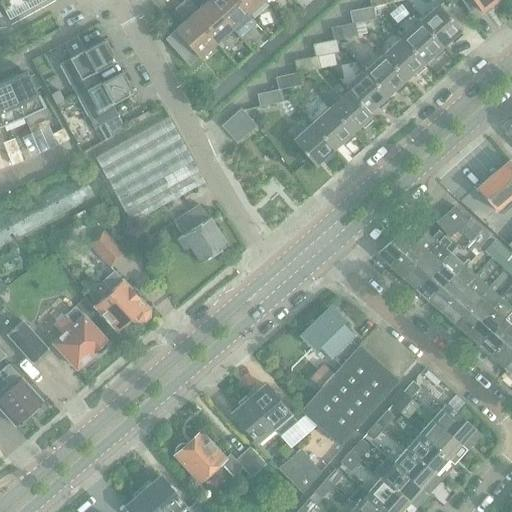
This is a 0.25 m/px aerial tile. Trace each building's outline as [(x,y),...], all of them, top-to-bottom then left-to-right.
[(198,10),(188,0),(184,0),(181,4),(217,44),(233,29),(208,1),(198,10)] [(208,0),(208,1),(233,29),(249,15),(235,0),(208,0)] [(235,0),(249,15),(265,0),(264,0),(235,0)] [(472,0),(482,12),(497,0),(472,0)] [(199,57),(200,59),(217,44),(181,4),(175,9),(185,21),(165,39),(189,66),(199,57)] [(463,35),(460,32),(462,30),(440,5),(421,22),(444,47),(451,40),(454,43),(463,35)] [(376,20),(373,7),(370,8),(370,7),(349,12),(352,24),(355,24),(376,20)] [(433,57),(436,59),(444,52),(442,49),(444,47),(421,22),(402,38),(425,64),(433,57)] [(357,37),(355,24),(352,24),(331,28),(333,41),(337,40),(337,41),(357,37)] [(77,36),(64,43),(68,51),(72,58),(85,51),(81,44),(77,36)] [(414,73),(417,76),(425,69),(423,66),(425,64),(402,38),(384,55),(406,80),(414,73)] [(94,73),(115,61),(104,40),(85,51),(72,58),(59,65),(77,97),(100,84),(100,83),(94,73)] [(339,53),(337,41),(337,40),(333,41),(313,45),(315,57),(318,57),(339,53)] [(396,90),(399,93),(407,85),(405,82),(406,80),(384,55),(365,71),(388,97),(396,90)] [(321,70),(318,57),(315,57),(294,62),(296,74),(297,74),(300,73),(300,74),(321,70)] [(346,88),(349,91),(370,114),(378,106),(381,109),(389,102),(386,99),(388,97),(365,71),(346,88)] [(27,72),(7,81),(23,117),(43,108),(45,112),(47,111),(36,90),(29,77),(27,72)] [(121,72),(100,83),(100,84),(77,97),(94,129),(117,116),(111,104),(133,93),(121,72)] [(302,86),(300,74),(300,73),(297,74),(296,74),(275,78),(278,91),(281,90),(302,86)] [(34,75),(29,77),(36,90),(41,87),(34,75)] [(1,84),(0,84),(0,119),(2,123),(3,126),(16,121),(23,117),(7,81),(1,84)] [(284,103),(281,90),(278,91),(257,95),(260,107),(284,103)] [(361,126),(364,129),(373,121),(370,118),(372,117),(370,114),(349,91),(330,108),(354,133),(361,126)] [(343,143),(345,146),(354,138),(352,135),(354,133),(330,108),(312,124),(335,149),(343,143)] [(241,109),(222,126),(229,135),(249,117),(241,109)] [(169,117),(95,158),(132,223),(206,182),(169,117)] [(229,135),(234,139),(256,125),(249,117),(229,135)] [(292,142),(315,167),(324,159),(327,162),(335,155),(333,152),(335,149),(312,124),(292,142)] [(237,143),(258,127),(256,125),(234,139),(237,143)] [(69,139),(63,129),(52,135),(58,145),(69,139)] [(82,152),(101,141),(94,129),(75,139),(82,152)] [(14,139),(3,143),(7,154),(18,150),(14,139)] [(11,166),(23,161),(18,150),(7,154),(11,166)] [(511,164),(509,161),(477,190),(496,211),(511,196),(511,242),(509,246),(511,248),(511,164)] [(0,250),(95,199),(80,171),(0,214),(0,250)] [(226,245),(200,205),(173,222),(182,235),(177,239),(186,252),(191,248),(200,263),(226,245)] [(467,222),(455,207),(436,222),(448,237),(467,222)] [(412,222),(377,255),(390,267),(416,243),(425,232),(412,222)] [(465,225),(459,230),(468,238),(473,232),(465,225)] [(110,268),(126,254),(103,229),(88,244),(110,268)] [(438,230),(431,238),(425,232),(416,243),(390,267),(403,278),(428,254),(443,237),(438,230)] [(473,255),(484,242),(473,232),(468,238),(472,241),(465,248),(473,255)] [(451,244),(443,237),(428,254),(403,278),(415,289),(441,265),(450,254),(445,250),(451,244)] [(494,240),(485,251),(493,258),(502,247),(494,240)] [(502,266),(511,255),(502,247),(493,258),(502,266)] [(16,250),(0,257),(0,260),(6,272),(23,263),(16,250)] [(415,289),(428,300),(453,276),(462,265),(450,254),(441,265),(415,289)] [(511,260),(503,270),(511,277),(511,260)] [(428,300),(440,311),(466,287),(475,277),(462,265),(453,276),(428,300)] [(145,322),(150,317),(150,311),(114,271),(103,282),(111,291),(94,306),(117,332),(134,316),(139,321),(145,322)] [(440,311),(453,322),(478,298),(488,288),(475,277),(466,287),(440,311)] [(492,309),(501,300),(488,288),(478,298),(453,322),(466,334),(491,309),(492,309)] [(498,314),(492,309),(491,309),(466,334),(478,345),(504,321),(511,311),(511,308),(507,304),(498,314)] [(107,348),(107,343),(106,342),(107,342),(84,316),(83,317),(74,307),(54,326),(63,335),(53,344),(77,369),(95,353),(96,354),(101,354),(107,348)] [(340,446),(398,380),(359,345),(357,347),(349,339),(353,336),(341,325),(345,321),(338,315),(335,318),(328,310),(313,325),(309,324),(304,329),(304,333),(301,337),(314,351),(320,346),(330,357),(331,357),(340,366),(301,411),(340,446)] [(478,345),(491,356),(511,335),(511,311),(504,321),(478,345)] [(33,364),(48,350),(23,322),(7,335),(33,364)] [(511,359),(511,335),(491,356),(504,367),(511,359)] [(7,362),(0,367),(0,409),(15,426),(31,412),(34,414),(42,406),(40,404),(42,402),(7,362)] [(425,368),(421,373),(436,387),(440,382),(425,368)] [(420,388),(413,381),(403,393),(418,406),(411,399),(420,388)] [(296,423),(264,385),(248,399),(273,429),(280,437),(296,423)] [(391,406),(407,419),(418,406),(403,393),(391,406)] [(231,413),(256,443),(273,429),(248,399),(231,413)] [(481,435),(446,404),(433,419),(468,450),(481,435)] [(394,417),(387,410),(377,422),(384,428),(394,417)] [(447,460),(453,466),(468,450),(433,419),(420,434),(448,459),(447,460)] [(366,434),(374,440),(384,428),(377,422),(366,434)] [(199,484),(221,464),(226,459),(201,432),(186,445),(186,444),(181,444),(175,450),(175,454),(176,455),(174,456),(199,484)] [(420,434),(407,448),(435,473),(447,460),(448,459),(420,434)] [(368,446),(361,440),(351,451),(358,458),(368,446)] [(230,455),(226,459),(221,464),(233,477),(243,469),(251,478),(266,465),(250,447),(235,461),(230,455)] [(441,480),(434,474),(435,473),(407,448),(394,463),(429,494),(441,480)] [(302,494),(321,473),(300,450),(278,470),(302,494)] [(340,463),(348,470),(358,458),(351,451),(340,463)] [(394,463),(387,457),(374,472),(381,478),(416,509),(429,494),(394,463)] [(343,476),(335,469),(325,481),(333,488),(343,476)] [(178,511),(185,507),(159,476),(142,491),(160,511),(178,511)] [(381,478),(368,492),(389,511),(412,511),(416,509),(381,478)] [(314,493),(322,499),(333,488),(325,481),(314,493)] [(389,511),(368,492),(361,486),(348,501),(354,507),(360,511),(389,511)] [(126,504),(132,511),(160,511),(142,491),(126,504)] [(310,511),(317,505),(309,498),(299,510),(301,511),(310,511)] [(188,511),(206,511),(197,501),(187,510),(188,511)]
